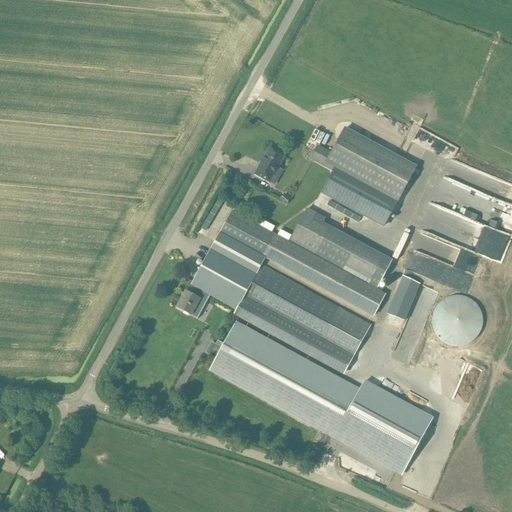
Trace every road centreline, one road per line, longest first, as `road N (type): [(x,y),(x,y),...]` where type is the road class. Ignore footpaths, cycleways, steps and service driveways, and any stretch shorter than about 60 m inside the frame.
road 1 (unclassified): [(81,402),(302,0)]
road 2 (unclassified): [(413,511),(309,466),(81,402)]
road 3 (unclassified): [(20,511),(81,402)]
